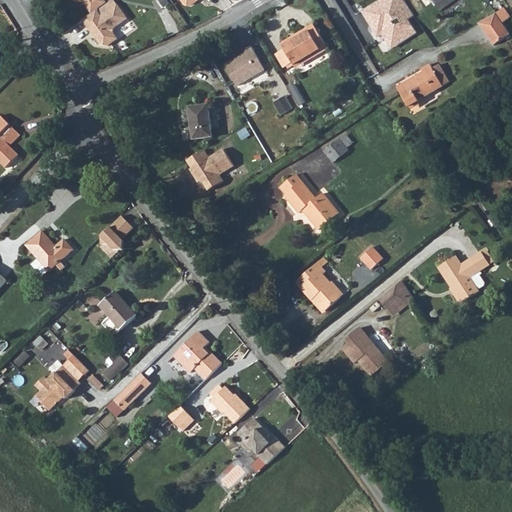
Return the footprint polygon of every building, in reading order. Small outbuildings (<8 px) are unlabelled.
[(75,0),(76,0),(79,0),(81,3),(84,3),(92,15),(97,11),(108,4),(105,0),(75,0)] [(108,4),(97,11),(101,17),(117,6),(113,0),(108,4)] [(406,0),(380,0),(365,9),(380,35),(385,32),(394,46),(419,31),(410,16),(415,13),(406,0)] [(456,0),(435,0),(434,0),(442,11),(457,1),(456,0)] [(92,15),(83,21),(102,48),(107,48),(118,41),(113,35),(113,30),(127,20),(117,6),(101,17),(97,11),(92,15)] [(504,9),(496,14),(502,23),(510,18),(504,9)] [(496,14),(479,25),(492,45),(509,34),(502,23),(496,14)] [(328,49),(313,25),(281,45),(284,50),(293,63),(296,69),(328,49)] [(251,46),(244,50),(245,53),(224,65),(236,86),(265,70),(251,46)] [(284,68),(293,63),(284,50),(276,55),(284,68)] [(442,85),(449,81),(439,65),(433,69),(442,85)] [(398,88),(409,108),(421,101),(421,99),(443,87),(442,85),(433,69),(431,66),(423,71),(424,73),(398,88)] [(276,102),(283,114),(294,107),(287,95),(276,102)] [(213,139),(209,107),(189,109),(194,142),(213,139)] [(21,137),(1,118),(0,118),(0,163),(6,170),(19,157),(10,148),(21,137)] [(352,143),(345,135),(324,152),(333,163),(349,150),(347,148),(352,143)] [(235,167),(224,150),(210,159),(205,151),(188,162),(193,170),(192,171),(196,179),(199,178),(202,183),(205,184),(210,193),(225,183),(221,176),(235,167)] [(285,197),(298,214),(302,211),(318,233),(332,223),(324,214),(333,207),(324,195),(315,201),(296,176),(280,187),(286,196),(285,197)] [(324,214),(332,223),(340,217),(333,207),(324,214)] [(134,229),(122,217),(101,237),(101,245),(109,245),(114,250),(123,251),(124,241),(122,240),(134,229)] [(57,247),(43,231),(26,246),(49,272),(73,251),(64,241),(57,247)] [(373,248),(361,259),(371,271),(384,260),(373,248)] [(485,250),(481,253),(489,265),(494,263),(485,250)] [(462,265),(457,257),(438,269),(451,289),(450,290),(459,304),(478,291),(470,278),(489,265),(481,253),(462,265)] [(308,281),(300,288),(322,312),(342,294),(334,284),(332,285),(323,275),(326,272),(323,269),(329,264),(324,258),(304,276),(308,281)] [(304,276),(296,283),(300,288),(308,281),(304,276)] [(400,313),(416,300),(402,282),(380,300),(390,312),(395,308),(400,313)] [(138,317),(117,293),(100,307),(121,332),(138,317)] [(395,308),(390,312),(394,318),(400,313),(395,308)] [(372,379),(390,364),(361,329),(346,341),(349,344),(342,349),(355,364),(358,362),(372,379)] [(206,381),(224,365),(214,353),(211,357),(205,350),(211,344),(201,333),(175,356),(191,373),(195,369),(206,381)] [(41,336),(33,343),(39,348),(46,341),(41,336)] [(70,361),(75,356),(69,351),(65,356),(70,361)] [(24,352),(15,362),(20,367),(29,357),(24,352)] [(129,365),(118,352),(109,361),(113,366),(104,374),(110,381),(129,365)] [(70,361),(63,367),(78,382),(89,371),(75,356),(70,361)] [(55,375),(63,367),(59,362),(50,371),(55,375)] [(78,382),(63,367),(55,375),(48,382),(44,378),(35,386),(41,392),(35,398),(50,413),(64,398),(67,401),(75,393),(74,391),(81,385),(78,382)] [(153,385),(142,375),(129,388),(139,398),(153,385)] [(225,413),(234,424),(250,409),(237,395),(235,397),(227,388),(224,391),(218,385),(209,393),(215,399),(211,402),(223,415),(225,413)] [(139,398),(129,388),(115,402),(124,411),(125,413),(139,398)] [(124,411),(115,402),(108,408),(118,418),(124,411)] [(169,417),(179,428),(191,417),(180,406),(169,417)] [(179,428),(183,432),(194,421),(191,417),(179,428)] [(267,465),(285,449),(276,439),(273,442),(269,438),(272,435),(257,417),(239,433),(246,441),(242,445),(248,452),(253,449),(267,465)] [(78,438),(72,443),(85,456),(90,451),(78,438)]
